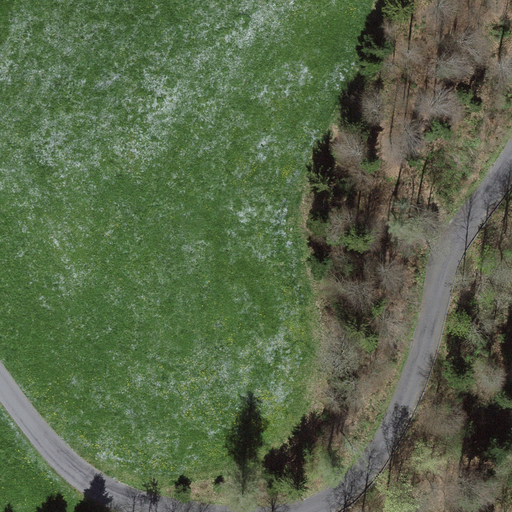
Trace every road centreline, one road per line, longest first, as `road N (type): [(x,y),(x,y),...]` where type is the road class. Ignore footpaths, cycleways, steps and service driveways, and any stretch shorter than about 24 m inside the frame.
road 1 (unclassified): [(511,162),(449,246),(416,371),(386,440),(351,488),(303,511)]
road 2 (unclassified): [(167,511),(110,493),(65,461),(0,378)]
